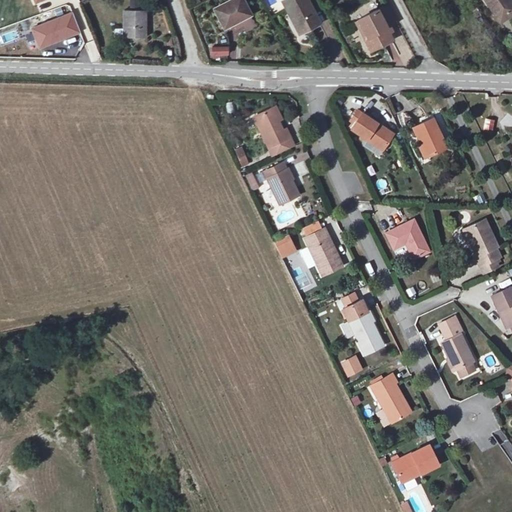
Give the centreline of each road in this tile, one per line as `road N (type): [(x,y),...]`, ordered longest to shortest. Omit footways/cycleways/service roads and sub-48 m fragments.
road 1 (residential): [(484,428),(445,406),(367,247),(333,165),(316,77)]
road 2 (residential): [(0,67),(316,77)]
road 3 (residential): [(316,77),(511,84)]
